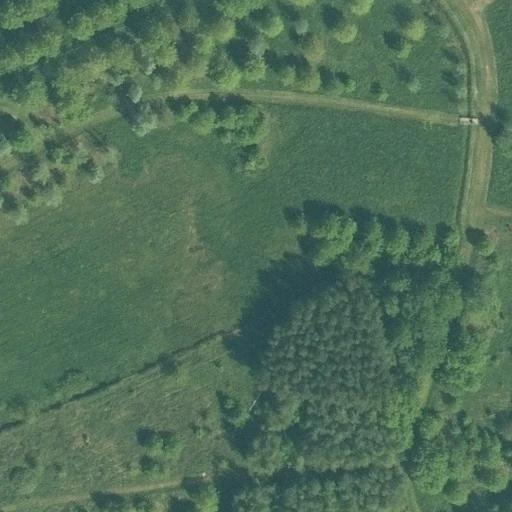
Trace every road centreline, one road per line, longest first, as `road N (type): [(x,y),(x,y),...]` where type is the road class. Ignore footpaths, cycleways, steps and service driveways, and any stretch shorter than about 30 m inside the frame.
road 1 (track): [(414,511),(403,457),(458,285),(486,125),(482,41),(459,0)]
road 2 (track): [(0,73),(151,0)]
